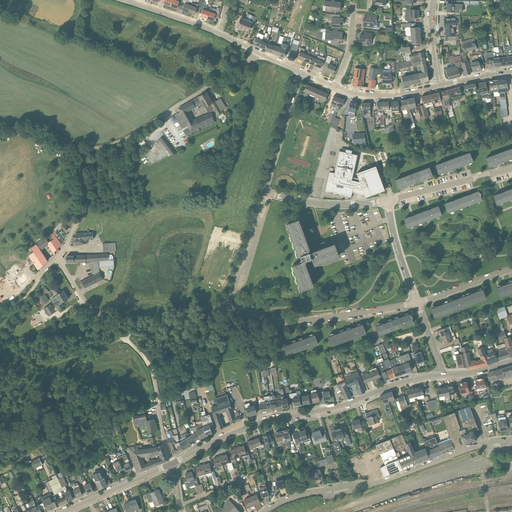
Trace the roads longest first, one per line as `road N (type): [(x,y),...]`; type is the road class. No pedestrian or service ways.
road 1 (unclassified): [(56,257),(83,209),(81,155),(140,131),(259,53)]
road 2 (tertiary): [(172,463),(251,425),(441,375)]
road 3 (unclassified): [(172,463),(148,364),(90,308),(56,257)]
road 4 (residential): [(222,307),(295,323),(416,302)]
road 5 (residential): [(385,200),(511,168)]
road 6 (residential): [(299,71),(262,191)]
road 7 (residential): [(262,191),(312,203),(385,200)]
road 8 (residential): [(262,191),(222,307)]
road 9 (residential): [(370,484),(486,445)]
